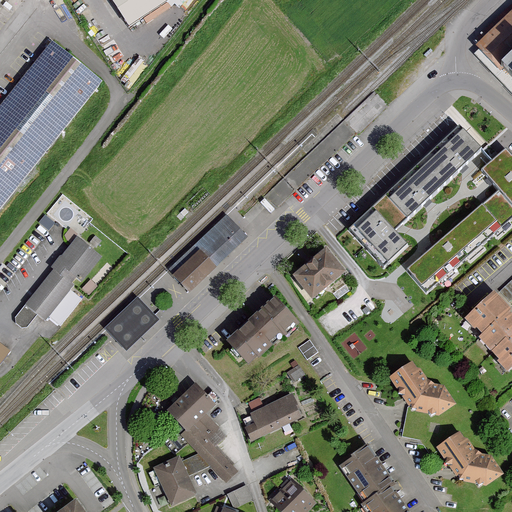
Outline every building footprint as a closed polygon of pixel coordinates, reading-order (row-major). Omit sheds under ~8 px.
[(118,0),(132,25),(178,0),(177,0),(118,0)] [(511,12),(475,47),(511,85),(511,12)] [(0,209),(99,87),(48,46),(0,105),(0,209)] [(407,249),(393,234),(400,227),(426,203),(464,167),(481,152),(460,130),(349,233),(384,270),(407,249)] [(432,248),(406,270),(426,293),(511,219),(511,158),(505,150),(481,170),(490,181),(499,191),(487,201),(432,248)] [(174,274),(190,290),(244,238),(228,222),(174,274)] [(101,244),(94,238),(89,245),(95,251),(101,244)] [(99,261),(74,241),(58,260),(57,259),(47,271),(51,274),(13,321),(13,327),(21,333),(25,331),(34,319),(43,326),(47,321),(59,331),(81,303),(69,293),(73,288),(70,286),(75,280),(80,284),(99,261)] [(341,277),(320,253),(288,281),(308,305),(341,277)] [(95,288),(89,282),(80,292),(87,297),(95,288)] [(489,297),(461,323),(471,334),(472,333),(477,339),(474,342),(494,364),(493,365),(503,375),(511,365),(511,324),(505,318),(507,316),(489,297)] [(128,350),(159,321),(137,298),(106,327),(128,350)] [(292,326),(269,302),(221,346),(244,370),(292,326)] [(308,343),(297,351),(306,364),(317,356),(308,343)] [(290,367),(292,371),(285,375),(291,385),(304,377),(298,367),(297,368),(294,364),(290,367)] [(386,382),(408,414),(436,418),(453,407),(442,390),(424,388),(409,366),(386,382)] [(191,387),(163,414),(181,434),(178,437),(196,457),(209,469),(224,486),(236,475),(230,469),(233,467),(215,448),(224,439),(203,417),(212,409),(191,387)] [(299,422),(288,398),(262,410),(258,401),(247,406),(251,415),(247,417),(251,426),(242,430),(249,445),(299,422)] [(434,452),(456,484),(484,489),(501,477),(490,460),(472,458),(457,436),(434,452)] [(393,486),(396,484),(383,467),(367,445),(349,457),(350,459),(339,467),(364,503),(361,505),(365,511),(410,511),(398,494),(393,486)] [(209,469),(196,457),(179,465),(186,480),(209,469)] [(179,465),(176,459),(151,471),(169,509),(194,498),(186,480),(179,465)] [(307,511),(314,505),(289,484),(269,508),(273,511),(307,511)] [(244,489),(226,498),(232,511),(251,503),(244,489)] [(85,511),(75,497),(55,511),(85,511)]
